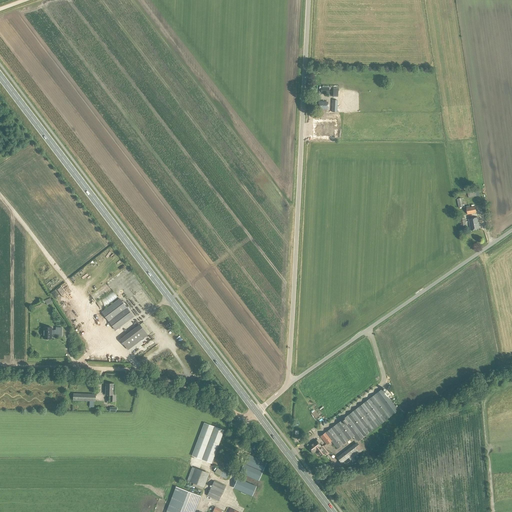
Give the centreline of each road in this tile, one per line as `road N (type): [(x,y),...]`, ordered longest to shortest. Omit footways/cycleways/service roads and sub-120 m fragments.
road 1 (primary): [(256,412),(0,75)]
road 2 (unclassified): [(287,385),(308,0)]
road 3 (track): [(256,412),(242,423),(226,407),(131,371),(0,365)]
road 4 (unclassified): [(287,385),(511,230)]
road 5 (primary): [(332,511),(256,412)]
